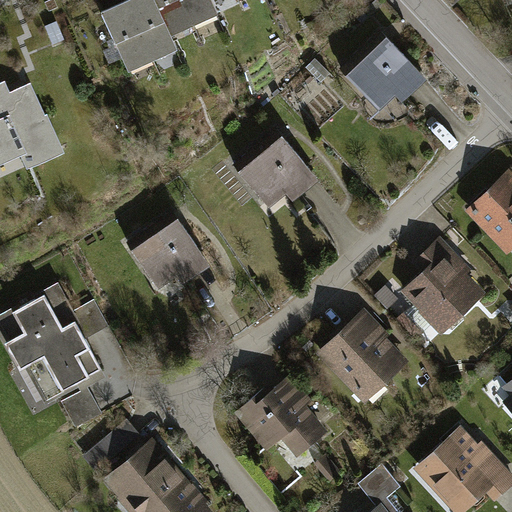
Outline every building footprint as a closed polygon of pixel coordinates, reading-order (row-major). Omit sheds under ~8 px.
[(177,41),(159,0),(146,0),(110,16),(137,76),(183,55),(177,41)] [(159,0),(177,41),(226,20),(216,0),(159,0)] [(426,77),(386,34),(348,68),(381,104),(396,90),(403,98),(426,77)] [(60,145),(30,82),(9,92),(3,79),(0,80),(0,154),(23,144),(30,159),(60,145)] [(281,131),(239,164),(269,202),(285,190),(292,200),(319,179),(281,131)] [(511,170),(510,168),(466,206),(507,253),(511,249),(511,170)] [(179,215),(133,245),(159,285),(179,273),(185,282),(211,264),(179,215)] [(472,269),(438,233),(407,261),(420,275),(401,292),(439,333),(480,294),(464,277),(472,269)] [(100,372),(54,286),(0,314),(0,331),(39,405),(100,372)] [(410,358),(366,307),(314,351),(358,402),(410,358)] [(511,374),(499,386),(511,400),(511,374)] [(326,432),(283,376),(237,410),(265,446),(281,434),(297,454),(326,432)] [(88,388),(62,402),(76,426),(102,412),(88,388)] [(127,419),(84,456),(98,472),(141,435),(127,419)] [(511,476),(463,422),(409,469),(447,511),(461,511),(483,493),(491,502),(511,483),(511,476)] [(132,511),(215,511),(219,509),(156,431),(102,475),(132,511)] [(383,464),(358,483),(375,505),(400,486),(383,464)] [(391,511),(382,500),(366,511),(391,511)]
